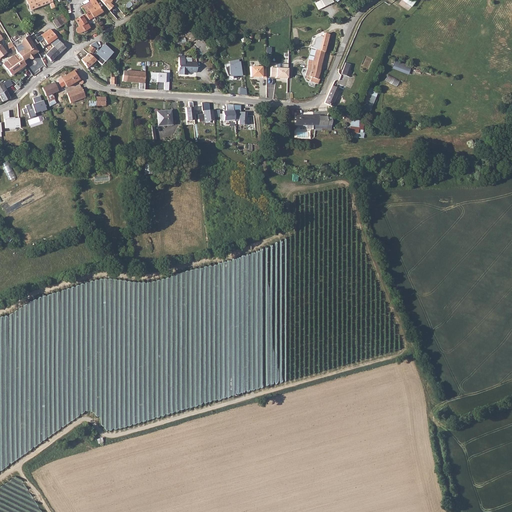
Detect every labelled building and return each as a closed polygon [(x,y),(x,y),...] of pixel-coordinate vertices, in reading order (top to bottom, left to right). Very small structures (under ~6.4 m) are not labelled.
[(55,7),(52,0),(25,0),(30,10),(49,2),(52,8),(55,7)] [(96,0),(91,3),(94,7),(89,10),(94,17),(102,11),(98,5),(98,4),(96,0)] [(320,0),(315,3),(318,10),(333,2),(332,0),(320,0)] [(74,28),(77,32),(83,29),(84,31),(85,30),(90,27),(85,20),(88,18),(89,20),(94,17),(89,10),(94,7),(91,3),(90,1),(81,7),(85,13),(74,19),(78,25),(74,28)] [(59,16),(52,20),(53,22),(56,28),(63,24),(59,16)] [(90,27),(85,30),(86,32),(90,38),(95,35),(90,27)] [(50,29),(41,34),(48,44),(50,43),(54,48),(50,50),(55,56),(59,52),(65,47),(64,45),(50,29)] [(318,36),(315,49),(323,51),(328,34),(324,33),(322,34),(321,37),(318,36)] [(18,54),(23,60),(28,57),(29,58),(30,58),(31,58),(32,58),(32,57),(32,56),(32,55),(38,51),(34,44),(33,44),(32,41),(29,37),(28,35),(22,39),(21,43),(24,48),(17,52),(18,54)] [(201,39),(195,44),(203,54),(209,49),(201,39)] [(38,42),(34,44),(38,51),(42,48),(38,42)] [(315,49),(311,48),(305,67),(305,71),(304,75),(306,76),(305,79),(308,79),(318,82),(319,79),(316,78),(323,51),(315,49)] [(46,54),(44,55),(50,60),(55,56),(50,50),(46,54)] [(85,56),(80,60),(87,68),(92,64),(96,60),(88,53),(85,56)] [(3,64),(11,75),(25,64),(23,60),(18,54),(15,56),(14,55),(7,60),(7,61),(3,64)] [(179,57),(179,74),(187,75),(187,72),(196,72),(197,62),(185,62),(184,57),(179,57)] [(228,80),(237,79),(236,76),(242,75),(239,60),(225,63),(228,80)] [(395,60),(392,68),(409,75),(412,66),(395,60)] [(346,62),(341,74),(350,77),(353,70),(350,69),(352,64),(346,62)] [(270,77),(288,78),(289,64),(275,63),(275,67),(271,67),(270,77)] [(250,66),(250,77),(267,77),(267,66),(250,66)] [(54,81),(41,87),(45,96),(46,101),(47,105),(54,103),(51,92),(57,90),(58,91),(61,90),(60,87),(63,85),(64,87),(77,79),(75,76),(74,74),(76,73),(74,69),(54,81)] [(145,83),(146,71),(124,69),(123,81),(145,83)] [(169,90),(170,71),(151,70),(151,82),(165,82),(165,90),(169,90)] [(388,74),(385,81),(398,86),(400,79),(388,74)] [(1,81),(0,81),(0,96),(2,101),(10,96),(1,81)] [(332,85),(324,104),(331,106),(339,88),(332,85)] [(32,88),(26,92),(27,97),(29,97),(32,104),(38,102),(37,99),(45,96),(41,87),(33,91),(32,88)] [(80,87),(65,93),(68,102),(83,97),(80,87)] [(363,110),(371,112),(378,90),(369,87),(363,110)] [(189,107),(186,107),(186,124),(194,124),(193,102),(189,102),(189,107)] [(210,109),(209,102),(202,103),(203,121),(215,120),(214,117),(219,117),(219,109),(210,109)] [(241,111),(241,104),(225,104),(225,114),(220,114),(220,120),(239,121),(238,124),(248,124),(248,117),(246,117),(246,112),(241,111)] [(170,110),(156,110),(157,125),(171,124),(170,110)] [(9,111),(4,111),(5,129),(20,128),(19,117),(10,118),(9,111)] [(351,137),(363,138),(364,122),(360,122),(361,116),(347,115),(346,131),(351,132),(351,137)] [(294,116),(294,119),(296,119),(296,125),(312,125),(312,116),(294,116)] [(318,116),(312,116),(312,125),(315,125),(315,131),(320,131),(320,129),(327,129),(331,129),(332,118),(327,118),(327,117),(319,117),(318,116)] [(8,176),(14,174),(9,161),(3,163),(8,176)]
